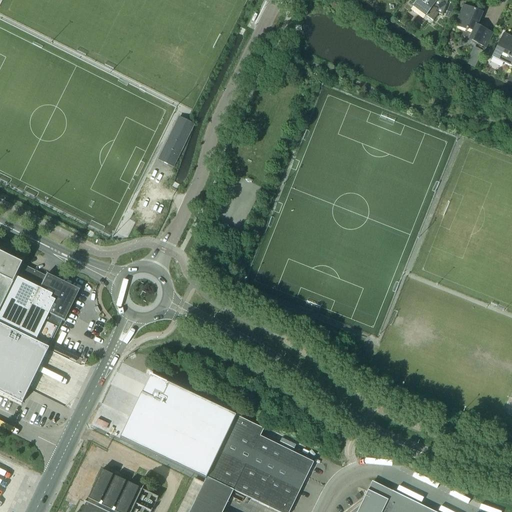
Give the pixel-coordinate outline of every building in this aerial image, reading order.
[(417,0),(412,7),(425,17),(426,16),(433,22),(438,14),(441,16),(448,1),(445,0),(417,0)] [(450,5),(445,17),(449,19),(454,7),(450,5)] [(492,34),(476,27),(481,14),(463,7),(455,27),(467,32),(467,30),(474,33),(470,41),(485,48),(492,34)] [(492,58),(511,67),(511,38),(503,35),(492,58)] [(172,167),(193,124),(179,117),(158,160),(172,167)] [(0,309),(22,265),(21,265),(0,254),(0,309)] [(22,262),(24,257),(17,254),(15,259),(22,262)] [(22,265),(0,309),(0,326),(48,350),(62,322),(64,323),(79,291),(46,275),(45,277),(22,265)] [(0,393),(21,404),(48,350),(0,326),(0,393)] [(151,375),(120,438),(205,480),(225,439),(236,417),(151,375)] [(236,417),(225,439),(306,479),(313,463),(260,437),(263,430),(236,417)] [(205,481),(189,511),(222,511),(232,491),(275,511),(289,511),(306,479),(225,439),(205,480),(205,481)] [(151,511),(158,498),(142,490),(142,489),(103,470),(82,511),(151,511)] [(387,501),(368,492),(357,511),(432,511),(392,492),(387,501)]
